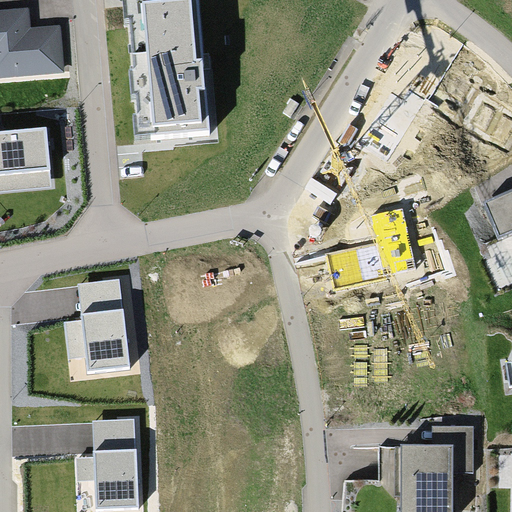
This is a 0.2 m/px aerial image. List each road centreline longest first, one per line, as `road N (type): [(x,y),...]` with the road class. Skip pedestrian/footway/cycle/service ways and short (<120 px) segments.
road 1 (residential): [(268,213),(302,354),(319,511)]
road 2 (residential): [(83,0),(103,252)]
road 3 (residential): [(400,0),(268,213)]
road 4 (residential): [(0,268),(1,511)]
road 5 (residential): [(268,213),(103,252)]
